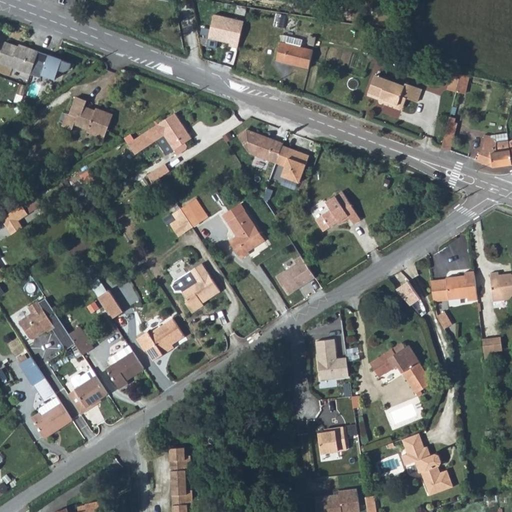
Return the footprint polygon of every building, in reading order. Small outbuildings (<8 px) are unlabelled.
[(245,21),(216,14),(210,38),(231,42),(230,46),(239,48),(245,21)] [(286,16),(276,14),(274,26),(283,28),(286,16)] [(277,60),(309,68),(314,51),(301,47),(302,40),(283,35),(277,60)] [(311,36),(309,43),(315,45),(316,39),(317,37),(311,36)] [(0,64),(32,76),(42,51),(20,43),(20,45),(5,40),(0,54),(0,64)] [(385,56),(396,58),(398,47),(386,45),(385,56)] [(63,60),(42,51),(32,76),(42,79),(44,74),(56,78),(63,60)] [(448,90),(456,92),(461,73),(452,71),(448,90)] [(456,92),(465,95),(470,75),(461,73),(456,92)] [(374,81),(369,97),(381,101),(382,99),(386,100),(388,103),(404,108),(407,98),(417,101),(422,89),(407,84),(405,86),(388,80),(386,85),(374,81)] [(74,123),(89,129),(88,131),(105,138),(114,114),(97,108),(96,110),(85,106),(87,100),(76,96),(69,113),(67,113),(62,124),(73,128),(74,123)] [(382,99),(381,101),(380,102),(403,111),(404,108),(388,103),(386,100),(382,99)] [(175,113),(158,124),(129,143),(136,154),(165,135),(178,154),(186,148),(186,145),(184,141),(191,137),(175,113)] [(450,116),(447,127),(453,129),(456,118),(450,116)] [(447,127),(441,148),(450,151),(457,129),(453,129),(447,127)] [(265,136),(247,129),(238,135),(250,153),(276,163),(283,145),(284,143),(275,140),(275,141),(264,137),(265,136)] [(485,135),(478,161),(494,167),(511,163),(511,157),(510,143),(509,140),(498,142),(498,140),(491,138),(491,136),(485,135)] [(283,145),(276,163),(286,166),(282,175),(300,182),(310,155),(283,145)] [(148,174),(153,182),(160,177),(170,171),(165,163),(148,174)] [(153,183),(145,188),(150,196),(158,191),(153,183)] [(343,190),(325,201),(329,209),(317,216),(324,227),(348,213),(354,221),(361,217),(343,190)] [(444,192),(438,207),(442,208),(448,193),(444,192)] [(197,199),(189,203),(201,222),(208,217),(197,199)] [(189,203),(181,208),(193,226),(201,222),(189,203)] [(22,204),(1,218),(8,228),(29,214),(22,204)] [(242,204),(224,215),(229,222),(247,211),(242,204)] [(193,226),(181,208),(173,214),(177,220),(170,224),(178,236),(193,226)] [(247,211),(229,222),(237,236),(231,240),(242,258),(249,254),(247,251),(264,240),(247,211)] [(289,294),(316,277),(302,256),(295,260),(297,263),(277,276),(289,294)] [(203,265),(189,273),(195,282),(181,291),(187,302),(184,303),(191,315),(203,308),(201,305),(220,294),(203,265)] [(478,299),(474,271),(465,272),(465,275),(457,276),(457,279),(448,280),(432,281),(434,298),(459,297),(459,299),(468,298),(468,300),(478,299)] [(491,286),(493,299),(511,297),(511,273),(498,275),(498,272),(491,272),(493,286),(491,286)] [(409,279),(397,287),(411,303),(420,296),(409,279)] [(99,299),(113,320),(124,313),(110,292),(99,299)] [(76,344),(70,335),(47,298),(40,302),(39,301),(29,307),(33,313),(20,321),(31,338),(35,339),(48,330),(49,332),(53,329),(67,350),(76,344)] [(443,311),(437,315),(446,328),(452,323),(443,311)] [(145,334),(135,341),(142,354),(145,353),(152,363),(171,351),(169,347),(183,339),(171,320),(147,336),(145,334)] [(80,328),(70,335),(76,344),(83,355),(93,348),(80,328)] [(501,337),(494,338),(496,353),(503,352),(501,337)] [(494,338),(483,339),(486,363),(497,361),(496,353),(494,338)] [(335,339),(317,341),(321,380),(350,376),(347,357),(336,359),(335,353),(337,353),(335,339)] [(402,342),(393,349),(396,352),(405,346),(402,342)] [(396,352),(393,349),(371,362),(380,376),(399,364),(416,393),(434,382),(410,344),(405,346),(396,352)] [(115,364),(106,370),(119,390),(129,383),(127,381),(144,369),(133,352),(129,346),(111,358),(115,364)] [(19,365),(28,360),(25,355),(17,361),(19,365)] [(28,360),(19,365),(33,386),(45,378),(31,358),(28,360)] [(109,394),(94,371),(82,378),(81,376),(79,376),(73,379),(73,381),(78,389),(68,395),(82,415),(89,410),(88,408),(109,394)] [(73,421),(62,404),(58,398),(40,409),(39,412),(41,413),(31,419),(45,440),(73,421)] [(335,431),(318,433),(321,453),(346,450),(343,427),(335,428),(335,431)] [(417,430),(401,438),(407,452),(412,461),(416,458),(421,469),(423,469),(433,491),(456,480),(448,464),(440,468),(437,462),(441,461),(442,457),(439,450),(435,449),(431,451),(427,443),(424,444),(417,430)] [(187,447),(172,448),(173,461),(177,460),(177,470),(173,471),(174,495),(178,495),(179,505),(175,505),(175,511),(189,511),(190,508),(195,508),(194,490),(189,490),(188,474),(193,474),(192,455),(187,456),(187,447)] [(412,461),(407,452),(402,454),(406,463),(412,461)] [(339,495),(314,498),(315,511),(358,511),(356,490),(338,492),(339,495)] [(69,511),(68,508),(56,511),(102,511),(100,501),(86,504),(86,506),(87,508),(80,508),(81,511),(79,511),(69,511)]
